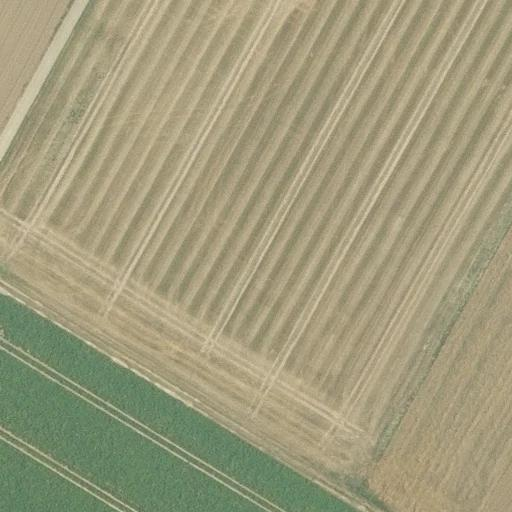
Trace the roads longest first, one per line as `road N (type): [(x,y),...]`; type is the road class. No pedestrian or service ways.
road 1 (track): [(0,294),(368,511)]
road 2 (track): [(0,150),(83,0)]
